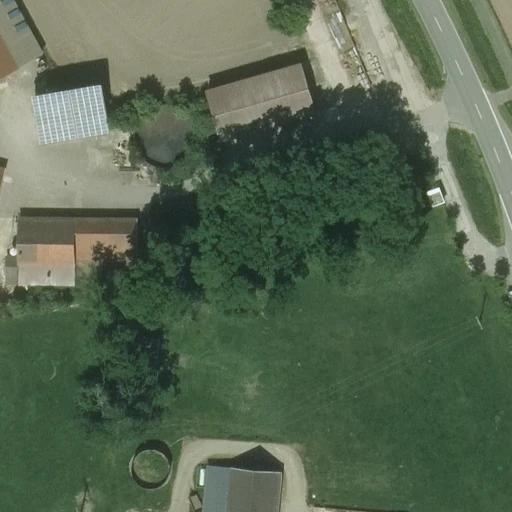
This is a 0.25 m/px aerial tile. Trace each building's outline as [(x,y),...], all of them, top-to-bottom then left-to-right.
[(41,56),(10,0),(0,0),(0,34),(19,69),(41,56)] [(0,34),(0,79),(19,69),(0,34)] [(300,66),(207,93),(220,140),(314,113),(300,66)] [(43,143),(107,133),(103,111),(100,92),(64,98),(36,103),(43,143)] [(163,105),(159,106),(155,107),(151,109),(147,111),(144,113),(141,116),(139,119),(137,123),(135,127),(134,131),(134,135),(134,139),(134,143),(135,147),(137,151),(138,154),(141,158),(144,160),(147,163),(150,165),(154,167),(158,168),(162,169),(166,169),(170,169),(174,168),(178,166),(182,165),(185,162),(188,160),(191,156),(193,153),(195,149),(196,146),(197,141),(197,137),(197,133),(196,129),(195,125),(193,122),(191,118),(189,115),(186,112),(182,110),(179,108),(175,107),(171,106),(167,105),(163,105)] [(438,190),(427,194),(432,206),(443,202),(438,190)] [(75,220),(19,219),(18,259),(18,285),(74,285),(74,275),(75,220)] [(98,220),(75,220),(74,275),(98,275),(98,220)] [(137,221),(98,220),(98,275),(136,275),(137,260),(137,221)] [(18,259),(6,259),(5,284),(18,285),(18,259)] [(163,447),(160,446),(157,445),(153,444),(149,445),(147,446),(144,447),(142,448),(140,450),(138,452),(137,454),(136,456),(135,459),(134,461),(134,464),(134,467),(135,469),(136,471),(137,474),(140,477),(142,479),(145,481),(148,482),(151,483),(154,483),(160,482),(163,480),(165,478),(168,476),(170,473),(171,471),(172,468),(172,466),(172,463),(172,460),(171,457),(170,455),(169,452),(166,450),(165,448),(163,447)] [(277,511),(281,473),(208,466),(203,511),(277,511)]
